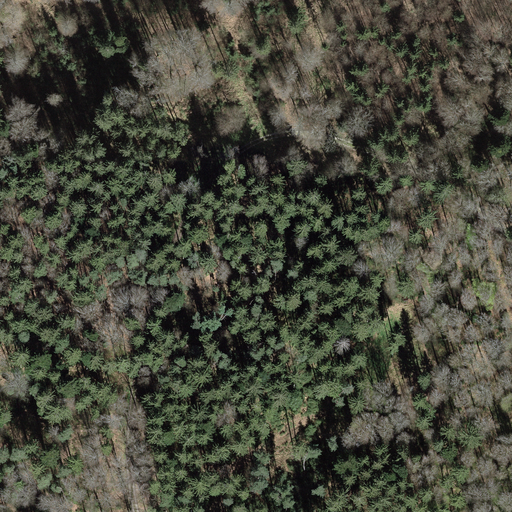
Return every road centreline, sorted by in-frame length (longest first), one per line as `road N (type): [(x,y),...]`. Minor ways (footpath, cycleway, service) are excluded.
road 1 (track): [(138,511),(129,464),(150,313),(192,211),(235,152),(285,132),(364,147),(429,176),(511,238)]
road 2 (track): [(335,138),(511,438)]
